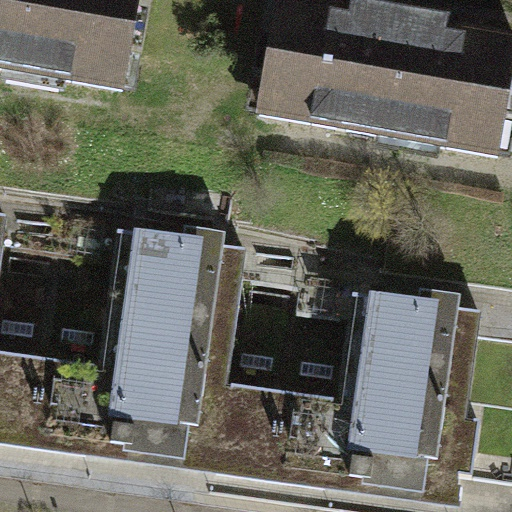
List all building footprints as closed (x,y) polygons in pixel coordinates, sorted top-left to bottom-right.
[(129,0),(0,0),(0,71),(113,91),(129,0)] [(508,44),(272,2),(251,115),(487,157),(508,44)] [(0,452),(49,460),(63,364),(0,355),(0,289),(10,218),(0,216),(0,452)] [(185,240),(125,232),(105,370),(63,364),(49,460),(290,494),(304,396),(234,387),(254,250),(228,247),(230,236),(186,229),(185,240)] [(422,307),(359,298),(345,402),(304,396),(290,494),(419,511),(464,511),(469,484),(479,485),(488,422),(475,420),(491,313),(466,310),(467,298),(424,292),(422,307)]
